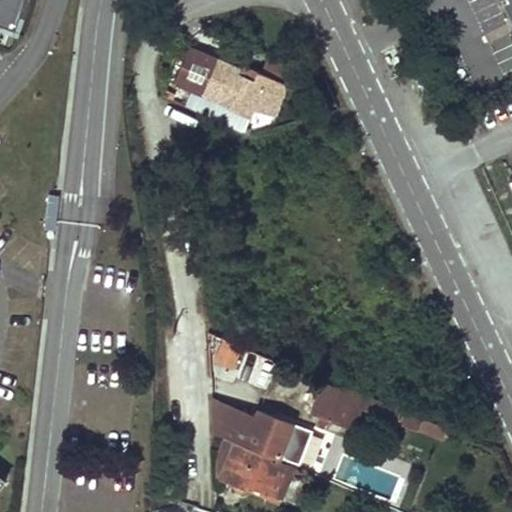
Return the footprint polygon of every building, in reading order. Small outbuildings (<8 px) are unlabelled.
[(0,0),(0,25),(4,26),(2,31),(13,35),(25,0),(0,0)] [(511,0),(500,0),(511,25),(511,0)] [(174,85),(195,95),(195,94),(203,98),(218,63),(191,51),(174,85)] [(218,63),(203,98),(195,94),(195,95),(188,109),(215,121),(216,119),(242,131),(243,129),(248,118),(250,118),(253,111),(273,120),(286,90),(260,77),(256,85),(239,77),(241,73),(218,63)] [(59,195),(49,194),(46,228),(56,229),(59,195)] [(234,371),(243,344),(220,336),(211,364),(234,371)] [(335,430),(349,396),(341,393),(340,396),(324,390),(312,419),(335,430)] [(349,396),(335,430),(344,433),(350,417),(347,415),(353,398),(349,396)] [(357,400),(353,398),(347,415),(350,417),(357,400)] [(244,415),(211,399),(210,426),(233,437),(244,415)] [(233,437),(303,470),(306,465),(300,462),(311,438),(260,413),(256,420),(244,415),(233,437)] [(277,463),(225,440),(217,453),(224,456),(224,479),(233,483),(236,484),(234,488),(236,490),(239,492),(244,492),(248,490),(251,487),(281,500),(293,472),(276,465),(277,463)]
